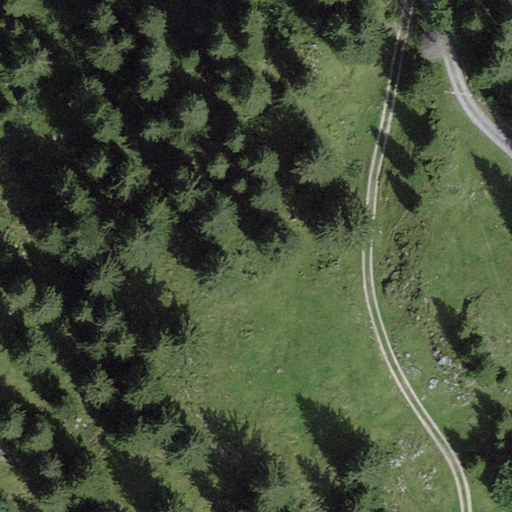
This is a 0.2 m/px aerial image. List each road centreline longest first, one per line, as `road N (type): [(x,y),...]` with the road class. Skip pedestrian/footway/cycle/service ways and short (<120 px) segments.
road 1 (track): [(465,511),(454,464),(380,335),(367,262),(377,159),(413,0)]
road 2 (track): [(426,0),(457,91),(511,151)]
